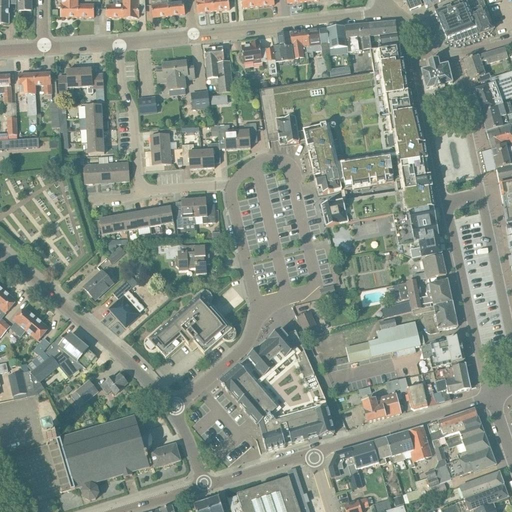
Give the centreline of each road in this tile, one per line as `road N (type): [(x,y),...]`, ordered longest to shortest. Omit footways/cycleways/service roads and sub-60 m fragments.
road 1 (residential): [(174,408),(0,252)]
road 2 (residential): [(445,203),(486,397)]
road 3 (unclassified): [(193,36),(388,7)]
road 4 (residential): [(254,162),(272,159),(288,170),(315,279),(307,292),(285,300)]
road 5 (residential): [(422,33),(414,59),(445,203)]
road 6 (residential): [(345,442),(285,300)]
road 7 (residential): [(137,193),(134,112),(120,84),(119,43)]
road 8 (tertiary): [(345,442),(486,397)]
road 9 (residential): [(511,338),(482,196)]
road 10 (residential): [(482,196),(454,55)]
road 11 (residential): [(285,300),(254,162)]
road 12 (residential): [(174,408),(248,342),(256,306)]
road 13 (residential): [(256,306),(232,185)]
